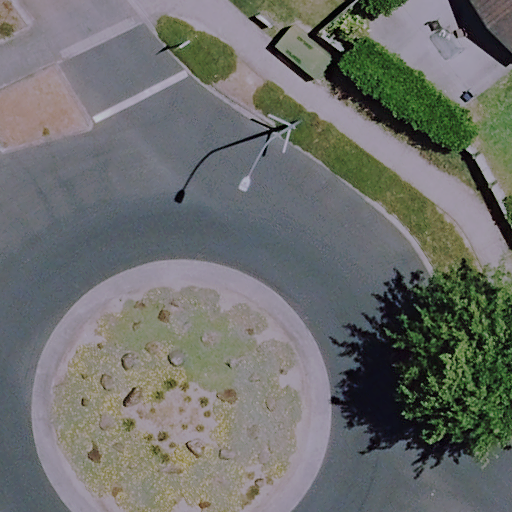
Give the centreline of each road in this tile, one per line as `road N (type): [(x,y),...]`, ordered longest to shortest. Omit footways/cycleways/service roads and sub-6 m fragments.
road 1 (tertiary): [(181,182),(268,201),(342,252),(391,327),(408,414)]
road 2 (tertiary): [(71,0),(181,182)]
road 3 (tertiary): [(0,268),(25,237),(98,195),(181,182)]
road 4 (tertiary): [(408,414),(511,501)]
